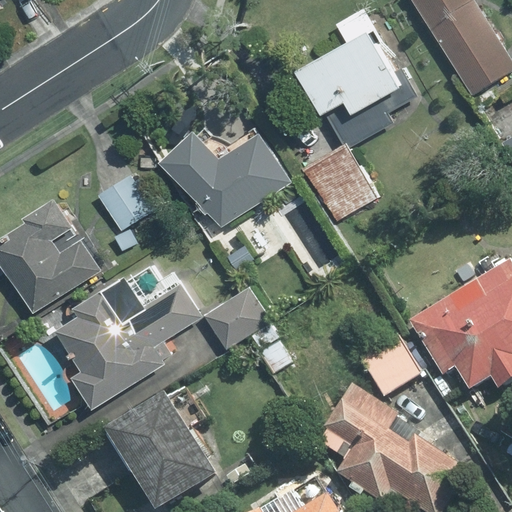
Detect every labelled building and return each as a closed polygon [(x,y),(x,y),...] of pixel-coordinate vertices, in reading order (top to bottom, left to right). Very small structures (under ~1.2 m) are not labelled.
[(511,60),(475,0),(410,0),(468,95),(511,68),(511,60)] [(407,87),(362,8),(334,23),(345,43),(292,72),(326,132),(407,87)] [(511,128),(496,138),(511,165),(511,128)] [(219,166),(191,130),(152,160),(219,246),(298,185),(259,135),(219,166)] [(345,139),(302,163),(335,220),(377,196),(345,139)] [(133,174),(101,193),(123,230),(155,211),(133,174)] [(31,217),(0,236),(0,249),(1,252),(0,252),(0,275),(11,268),(37,307),(104,264),(86,236),(66,249),(57,236),(77,223),(59,195),(29,214),(31,217)] [(131,231),(115,237),(121,252),(137,245),(131,231)] [(244,247),(226,256),(233,272),(252,263),(244,247)] [(511,261),(406,324),(458,413),(511,381),(511,261)] [(160,339),(200,315),(179,281),(142,304),(128,281),(51,327),(77,369),(67,375),(86,407),(171,356),(160,339)] [(250,284),(203,313),(225,349),(248,335),(268,323),(272,321),(250,284)] [(294,363),(268,323),(248,335),(275,376),(294,363)] [(398,337),(357,359),(383,400),(421,378),(398,337)] [(446,511),(475,470),(353,389),(307,458),(385,510),(395,496),(418,511),(446,511)] [(158,395),(97,433),(146,511),(164,511),(213,481),(186,438),(158,395)] [(335,511),(317,480),(262,511),(335,511)]
